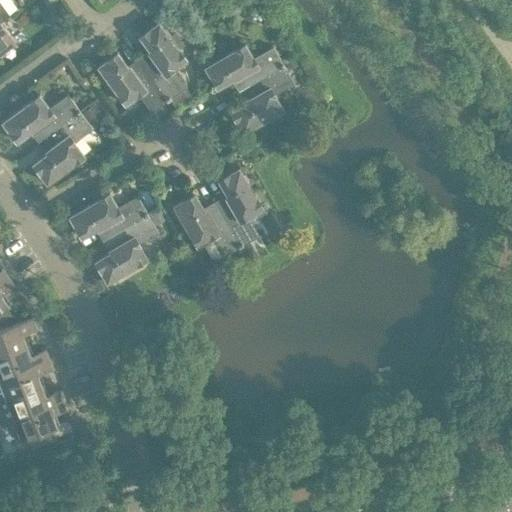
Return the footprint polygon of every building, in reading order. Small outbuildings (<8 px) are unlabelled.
[(0,21),(9,15),(0,2),(0,21)] [(155,61),(146,68),(168,99),(186,86),(172,68),(185,58),(169,35),(170,34),(165,27),(163,28),(158,21),(139,35),(152,53),(150,55),(155,61)] [(0,22),(0,58),(0,59),(0,58),(0,48),(13,40),(0,22)] [(244,73),(250,83),(283,64),(272,45),(252,57),(244,43),(220,57),(219,55),(211,60),(212,62),(204,66),(216,87),(236,75),(237,77),(244,73)] [(151,112),(168,99),(146,68),(137,75),(132,68),(130,70),(117,51),(97,65),(102,72),(101,73),(106,81),(108,80),(125,103),(137,93),(151,112)] [(293,58),(287,62),(290,69),(299,64),(295,57),(293,58)] [(250,99),(230,111),(242,131),(249,127),(250,129),(258,124),(257,122),(282,108),(274,94),(294,83),(283,64),(250,83),(255,93),(248,97),(250,99)] [(42,124),(48,133),(79,110),(67,93),(48,106),(39,93),(16,110),(15,109),(7,114),(8,116),(1,121),(15,140),(34,127),(35,129),(42,124)] [(94,105),(82,113),(87,121),(99,113),(94,105)] [(50,149),(32,162),(46,182),(53,177),(54,178),(62,173),(61,171),(83,154),(74,141),(92,128),(87,121),(82,113),(79,110),(48,133),(55,142),(49,147),(50,149)] [(231,206),(221,212),(240,245),(259,235),(247,215),(261,207),(247,182),(249,181),(244,173),(243,174),(238,167),(218,179),(229,198),(227,199),(231,206)] [(108,223),(114,232),(147,213),(136,195),(116,206),(108,192),(84,206),(83,204),(75,209),(76,211),(68,215),(80,236),(100,224),(101,227),(108,223)] [(194,192),(173,204),(177,212),(175,213),(180,221),(182,220),(196,244),(210,236),(221,256),(240,245),(221,212),(211,218),(207,211),(205,212),(194,192)] [(153,210),(147,213),(153,224),(164,218),(157,207),(153,210)] [(153,224),(147,213),(114,232),(119,242),(113,246),(114,249),(94,260),(106,280),(113,276),(114,278),(123,273),(122,272),(146,257),(138,243),(158,232),(153,224)] [(7,277),(0,281),(0,308),(6,305),(0,296),(0,293),(12,284),(7,277)] [(0,352),(24,344),(20,333),(36,327),(32,317),(0,328),(0,352)] [(0,375),(47,358),(44,349),(28,355),(24,344),(0,352),(0,375)] [(0,398),(39,384),(35,373),(51,367),(47,358),(0,375),(0,398)] [(14,417),(62,399),(59,390),(43,396),(39,384),(0,398),(0,412),(3,421),(14,417)] [(54,426),(50,414),(66,408),(62,399),(14,417),(22,438),(25,436),(30,448),(53,439),(49,428),(54,426)]
